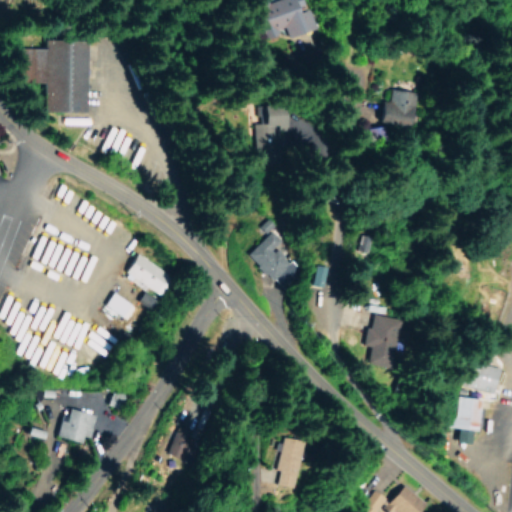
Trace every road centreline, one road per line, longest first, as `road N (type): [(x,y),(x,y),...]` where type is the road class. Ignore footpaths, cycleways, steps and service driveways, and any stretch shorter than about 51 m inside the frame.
road 1 (tertiary): [(464,511),(245,317),(192,249),(0,115)]
road 2 (residential): [(364,428),(329,343),(319,218),(342,70)]
road 3 (residential): [(65,511),(142,419),(222,287)]
road 4 (residential): [(245,317),(251,487),(243,511)]
